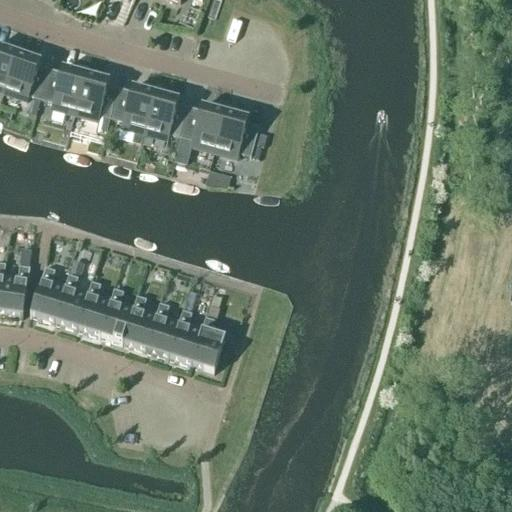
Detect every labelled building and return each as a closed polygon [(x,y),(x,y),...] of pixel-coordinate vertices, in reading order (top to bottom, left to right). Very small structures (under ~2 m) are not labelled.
[(0,96),(4,98),(17,58),(0,52),(0,96)] [(40,105),(48,81),(47,81),(37,78),(41,66),(17,58),(4,98),(27,106),(29,101),(40,105)] [(74,119),(85,79),(62,73),(59,84),(48,81),(40,105),(52,108),(51,113),(74,119)] [(110,124),(117,100),(106,97),(109,86),(85,79),(74,119),(98,126),(99,121),(110,124)] [(144,138),(155,98),(131,92),(128,103),(117,100),(110,124),(121,127),(120,132),(144,138)] [(180,143),(187,119),(176,116),(179,105),(155,98),(144,138),(168,145),(169,140),(180,143)] [(214,157),(225,117),(201,111),(198,122),(187,119),(180,143),(191,146),(190,151),(214,157)] [(225,117),(214,157),(237,164),(238,159),(250,163),(257,138),(245,135),(248,124),(225,117)] [(73,266),(70,277),(80,280),(83,269),(73,266)] [(0,303),(0,319),(22,323),(29,273),(19,272),(17,284),(3,282),(0,303)] [(51,288),(54,276),(44,273),(29,321),(53,328),(64,292),(51,288)] [(74,295),(77,283),(68,280),(64,292),(53,328),(76,335),(87,299),(74,295)] [(96,302),(100,290),(91,287),(87,299),(76,335),(99,342),(110,307),(96,302)] [(119,309),(123,297),(114,294),(110,307),(99,342),(121,350),(133,314),(119,309)] [(142,317),(146,304),(136,302),(133,314),(121,350),(144,357),(155,321),(142,317)] [(165,324),(169,312),(159,309),(155,321),(144,357),(167,364),(178,328),(165,324)] [(188,331),(191,319),(182,316),(178,328),(167,364),(190,371),(201,335),(188,331)] [(210,338),(214,326),(205,323),(201,335),(190,371),(213,378),(224,342),(210,338)]
